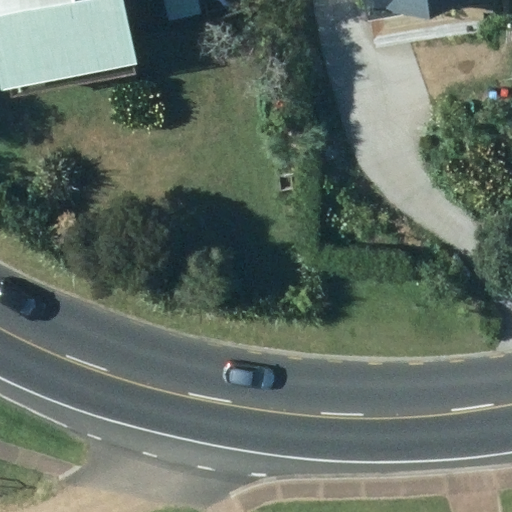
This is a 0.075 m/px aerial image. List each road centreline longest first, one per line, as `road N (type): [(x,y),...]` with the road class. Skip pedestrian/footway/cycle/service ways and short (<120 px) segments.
road 1 (secondary): [(511,403),(352,413),(223,403)]
road 2 (secondary): [(223,403),(107,375),(0,326)]
road 3 (residential): [(223,403),(144,490),(80,511)]
